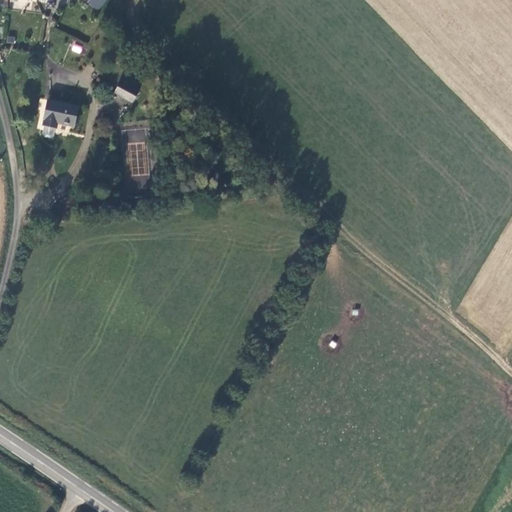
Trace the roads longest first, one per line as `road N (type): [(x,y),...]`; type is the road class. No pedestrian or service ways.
road 1 (unclassified): [(0,95),(21,213),(0,287)]
road 2 (secondary): [(112,511),(0,434)]
